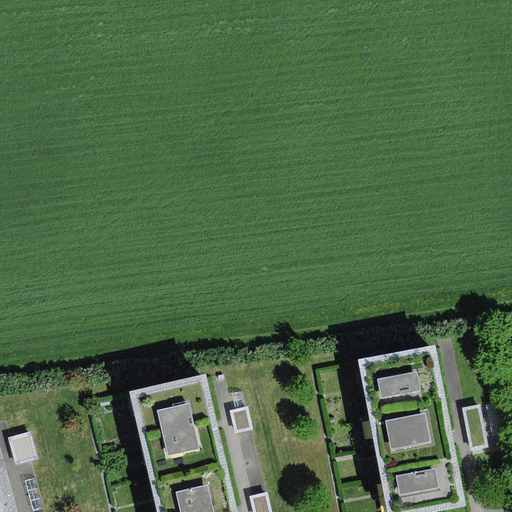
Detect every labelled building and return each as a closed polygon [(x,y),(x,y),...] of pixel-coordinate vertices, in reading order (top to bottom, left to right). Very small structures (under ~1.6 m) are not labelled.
[(437,349),(366,361),(391,511),(437,511),(464,507),(457,467),(437,349)] [(205,377),(131,394),(151,482),(225,465),(216,425),(205,377)] [(242,392),(233,394),(236,408),(245,406),(242,392)] [(496,404),(486,405),(492,435),(502,433),(496,404)] [(480,405),(462,409),(471,450),(488,446),(480,405)] [(249,407),(231,411),(236,433),(254,429),(249,407)] [(30,432),(7,438),(14,465),(37,459),(30,432)] [(235,511),(225,465),(151,482),(157,511),(235,511)] [(36,477),(25,480),(33,511),(44,508),(36,477)] [(272,511),(268,492),(250,496),(253,511),(272,511)]
